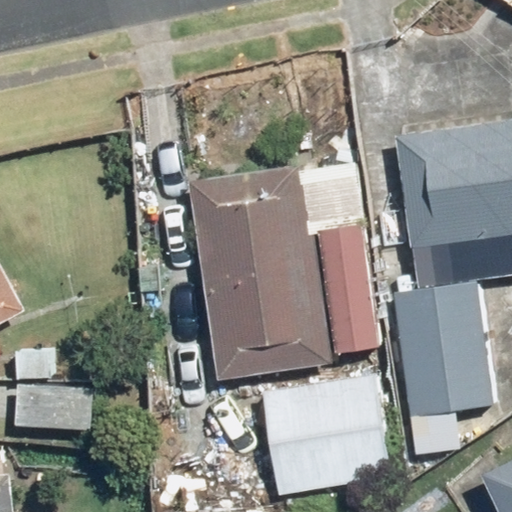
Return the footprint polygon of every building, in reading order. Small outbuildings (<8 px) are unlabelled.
[(511,135),(406,152),(422,257),(511,243),(511,135)] [(339,162),(185,184),(211,372),(366,350),(339,162)] [(0,279),(0,308),(12,302),(0,279)] [(393,294),(409,411),(484,401),(468,284),(393,294)] [(270,390),(286,497),(384,482),(368,375),(270,390)] [(511,444),(492,462),(511,483),(511,444)] [(0,511),(8,511),(4,475),(0,475),(0,511)] [(458,511),(447,492),(412,511),(458,511)]
